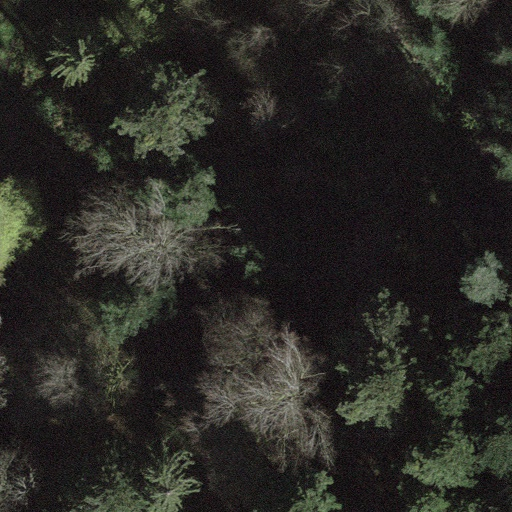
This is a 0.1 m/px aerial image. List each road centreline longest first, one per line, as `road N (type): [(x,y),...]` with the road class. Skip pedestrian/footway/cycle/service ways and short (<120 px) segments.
road 1 (track): [(488,0),(430,151),(371,511)]
road 2 (track): [(227,511),(262,160),(320,0)]
